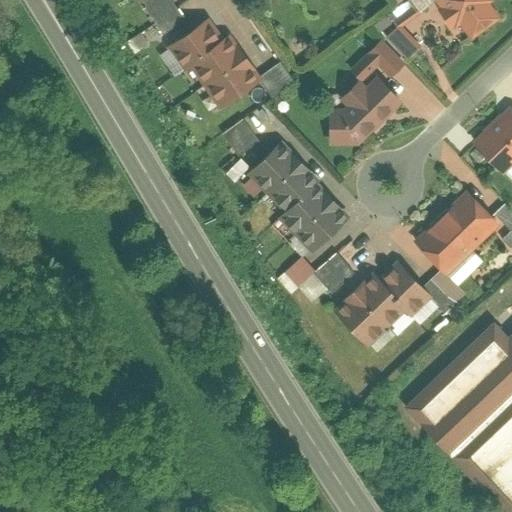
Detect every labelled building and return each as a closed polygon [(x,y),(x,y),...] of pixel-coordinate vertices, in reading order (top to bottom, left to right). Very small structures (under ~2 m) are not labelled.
[(503,15),(492,0),(403,0),(385,12),(395,26),(430,1),(450,31),(459,25),(469,39),(503,15)] [(219,40),(205,18),(164,45),(181,71),(190,65),(219,110),(259,84),(227,34),(219,40)] [(345,154),(400,101),(384,84),(405,63),(382,38),(348,70),(357,80),(314,121),(345,154)] [(258,72),(266,91),(289,82),(282,63),(258,72)] [(511,112),(506,107),(473,141),(501,168),(511,156),(511,112)] [(242,117),(221,132),(237,155),(258,139),(242,117)] [(311,176),(274,138),(244,166),(282,205),(273,215),(306,248),(340,215),(306,181),(311,176)] [(496,220),(463,187),(412,238),(445,270),(496,220)] [(511,206),(504,199),(495,209),(511,225),(511,227),(503,237),(511,246),(511,206)] [(299,254),(276,277),(291,291),(314,268),(299,254)] [(375,274),(367,266),(326,303),(361,340),(397,306),(404,313),(425,292),(393,258),(375,274)] [(429,279),(423,285),(437,299),(443,294),(429,279)] [(511,511),(511,341),(511,342),(493,323),(402,412),(500,511),(511,511)]
